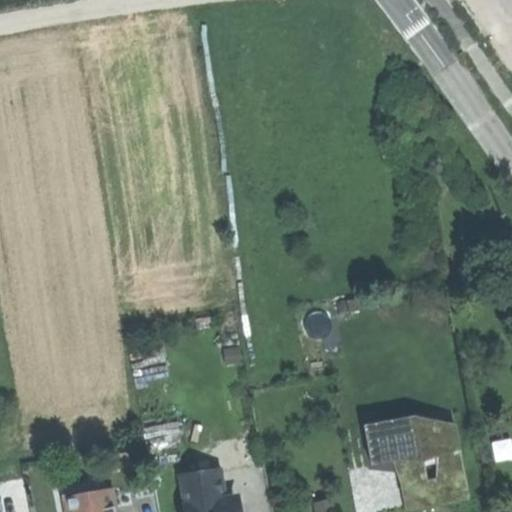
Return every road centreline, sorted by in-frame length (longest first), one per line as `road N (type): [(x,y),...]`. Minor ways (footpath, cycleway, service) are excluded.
road 1 (secondary): [(511,157),(402,0)]
road 2 (track): [(0,27),(165,0)]
